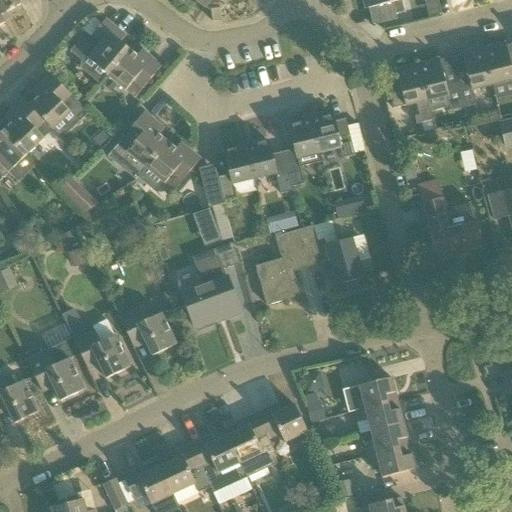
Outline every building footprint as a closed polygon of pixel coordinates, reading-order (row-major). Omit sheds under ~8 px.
[(0,0),(0,15),(1,17),(1,16),(21,5),(17,0),(0,0)] [(212,22),(217,21),(214,0),(176,0),(177,0),(194,0),(211,13),(212,22)] [(214,0),(217,21),(222,21),(221,12),(229,0),(214,0)] [(362,0),(365,10),(392,3),(395,15),(404,12),(400,0),(362,0)] [(106,75),(127,49),(120,43),(125,36),(115,27),(111,32),(102,25),(106,20),(86,43),(82,39),(70,52),(80,60),(87,59),(106,75)] [(484,49),(493,86),(511,80),(511,64),(511,65),(505,44),(484,49)] [(127,49),(106,75),(135,99),(162,67),(161,66),(157,71),(149,64),(152,59),(142,50),(136,57),(127,49)] [(493,86),(484,49),(462,54),(469,82),(457,84),(463,108),(475,105),(471,91),(493,86)] [(439,60),(418,65),(426,101),(447,96),(451,111),(463,108),(457,84),(446,87),(439,60)] [(431,121),(426,101),(418,65),(396,70),(400,88),(389,91),(393,109),(416,103),(419,116),(414,117),(416,124),(431,121)] [(37,98),(30,106),(46,122),(45,122),(53,130),(70,114),(78,123),(88,114),(67,92),(50,74),(50,75),(54,79),(46,87),(42,83),(32,92),(37,98)] [(3,132),(27,156),(44,139),(36,131),(45,122),(46,122),(30,106),(24,99),(24,100),(28,105),(19,113),(15,109),(5,118),(11,124),(3,132)] [(138,177),(167,143),(159,136),(164,129),(153,121),(150,125),(141,118),(145,113),(144,113),(108,157),(136,180),(138,177)] [(310,118),(319,154),(340,149),(343,158),(355,156),(346,119),(334,122),(332,116),(311,121),(310,118)] [(319,154),(310,118),(310,121),(289,126),(295,150),(283,153),(289,176),(292,188),(304,185),(297,159),(319,154)] [(504,150),(511,147),(511,120),(498,123),(504,150)] [(0,180),(8,172),(9,173),(27,156),(3,132),(0,134),(0,180)] [(396,142),(400,161),(412,157),(408,139),(396,142)] [(246,144),(255,179),(276,174),(277,179),(289,176),(283,153),(271,155),(268,142),(247,147),(246,144)] [(187,157),(191,152),(181,143),(175,150),(167,143),(138,177),(154,191),(162,182),(174,192),(201,160),(200,159),(196,164),(187,157)] [(221,190),(224,201),(237,198),(233,185),(255,179),(246,144),(245,144),(246,147),(224,152),(230,175),(217,179),(220,190),(221,190)] [(59,190),(83,215),(98,204),(72,178),(59,190)] [(224,203),(224,201),(221,190),(220,190),(205,194),(208,208),(224,203)] [(511,190),(489,196),(495,220),(511,216),(511,190)] [(443,200),(422,205),(437,262),(453,258),(452,253),(482,246),(471,203),(446,210),(443,200)] [(350,219),(347,203),(335,206),(338,221),(350,219)] [(297,231),(308,268),(323,263),(326,273),(332,271),(336,286),(363,278),(352,239),(337,244),(331,221),(297,231)] [(19,229),(8,234),(18,255),(29,250),(19,229)] [(275,238),(280,253),(282,260),(256,267),(267,306),(294,298),(290,284),(296,282),(293,272),(308,268),(297,231),(275,238)] [(192,258),(195,265),(203,287),(182,295),(195,328),(219,319),(218,317),(224,315),(226,319),(241,314),(227,278),(226,278),(223,270),(240,263),(232,243),(192,258)] [(143,308),(120,320),(134,350),(146,344),(152,357),(176,345),(161,314),(149,320),(143,308)] [(93,328),(95,332),(73,342),(87,371),(99,365),(106,379),(130,368),(115,337),(107,321),(93,328)] [(65,342),(47,350),(26,361),(42,394),(54,388),(60,402),(84,390),(69,359),(73,358),(65,342)] [(511,368),(500,373),(508,396),(511,395),(511,368)] [(0,378),(0,415),(9,412),(15,424),(39,412),(23,381),(9,388),(3,377),(0,378)] [(354,401),(356,411),(356,412),(396,401),(394,393),(395,393),(391,378),(359,386),(362,399),(354,401)] [(396,401),(356,412),(359,423),(368,420),(371,432),(403,424),(399,410),(396,401)] [(322,418),(318,403),(305,406),(309,422),(322,418)] [(279,404),(257,414),(269,439),(280,434),(285,444),(307,433),(295,406),(283,411),(279,404)] [(273,449),(269,439),(257,414),(235,424),(239,431),(228,437),(247,478),(280,463),(273,449)] [(365,447),(368,458),(408,447),(406,439),(403,424),(371,432),(374,444),(365,447)] [(212,435),(190,445),(210,489),(211,489),(213,494),(247,478),(228,437),(216,442),(212,435)] [(172,462),(160,468),(173,495),(194,485),(198,494),(210,489),(190,445),(168,455),(172,462)] [(408,447),(368,458),(371,470),(379,467),(382,479),(414,470),(411,455),(410,456),(408,447)] [(173,495),(160,468),(149,473),(145,466),(123,476),(134,501),(147,495),(152,505),(155,511),(174,511),(180,510),(173,495)] [(127,505),(115,479),(103,485),(115,510),(127,505)] [(352,479),(335,483),(339,499),(355,495),(353,485),(352,479)] [(327,486),(313,493),(319,507),(334,501),(327,486)] [(404,511),(403,507),(401,498),(360,509),(361,511),(404,511)] [(86,511),(83,500),(51,508),(51,511),(95,511),(89,511),(86,511)]
